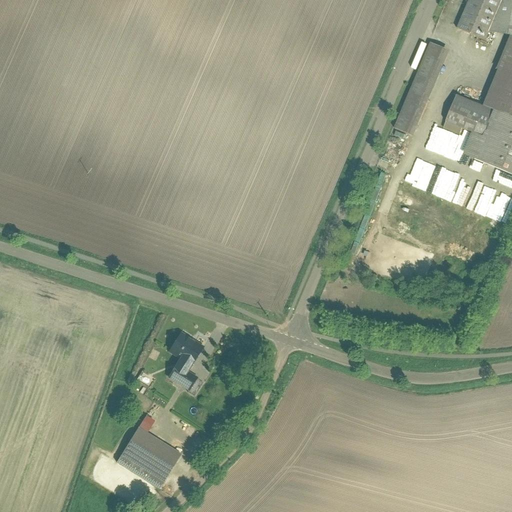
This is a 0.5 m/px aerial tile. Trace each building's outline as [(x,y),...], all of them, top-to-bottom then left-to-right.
[(511,0),(508,0),(496,33),(511,35),(511,45),(488,107),(461,96),(447,130),(474,142),(468,156),(511,173),(511,0)] [(492,42),(496,33),(508,0),(474,0),(462,30),(492,42)] [(453,51),(434,43),(398,129),(418,137),(453,51)] [(427,169),(429,161),(420,159),(412,187),(425,190),(430,170),(427,169)] [(477,213),(484,196),(477,193),(474,200),(469,198),(465,207),(477,213)] [(511,195),(508,194),(497,220),(509,225),(511,217),(511,195)] [(206,349),(183,335),(172,352),(183,359),(195,366),(206,349)] [(195,366),(183,359),(178,367),(190,374),(195,366)] [(190,392),(197,396),(205,383),(190,374),(178,367),(172,377),(191,389),(190,392)] [(185,454),(143,428),(121,463),(163,489),(185,454)]
